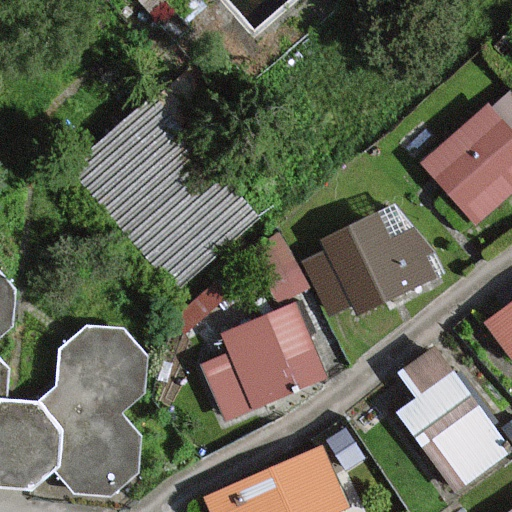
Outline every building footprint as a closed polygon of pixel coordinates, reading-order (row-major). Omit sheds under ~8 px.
[(511,98),(507,94),(424,168),(473,222),(511,187),(511,143),(506,137),(511,131),(511,98)] [(262,219),(149,100),(69,176),(182,295),(262,219)] [(392,243),(380,219),(317,250),(354,326),(437,285),(412,234),(392,243)] [(275,293),(307,279),(284,227),(253,241),(275,293)] [(0,486),(28,490),(57,470),(75,495),(110,496),(116,491),(138,473),(144,436),(122,413),(145,393),(151,356),(127,328),(91,326),(64,346),(59,385),(40,401),(7,399),(11,370),(0,357),(0,337),(12,326),(17,288),(0,270),(0,486)] [(511,307),(482,330),(509,366),(511,364),(511,307)] [(299,312),(227,339),(233,356),(204,367),(225,425),(327,387),(299,312)] [(511,432),(500,441),(436,353),(396,381),(412,402),(390,418),(451,502),(511,458),(511,432)] [(346,511),(319,451),(201,503),(205,511),(346,511)]
